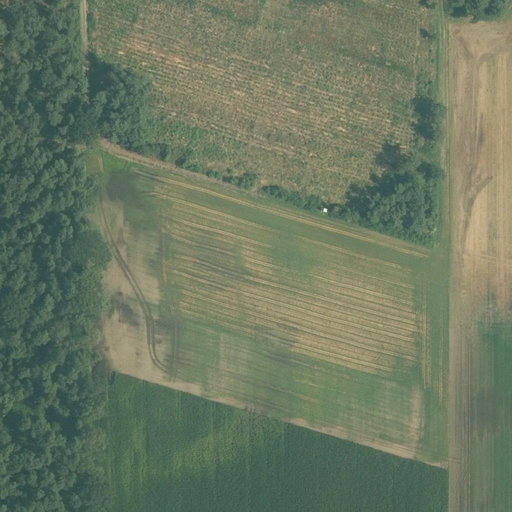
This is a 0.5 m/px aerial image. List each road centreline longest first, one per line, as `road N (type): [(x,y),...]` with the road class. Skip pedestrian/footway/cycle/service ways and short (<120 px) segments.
road 1 (track): [(440,0),(443,258),(143,171)]
road 2 (track): [(85,0),(91,143),(98,155),(143,171)]
